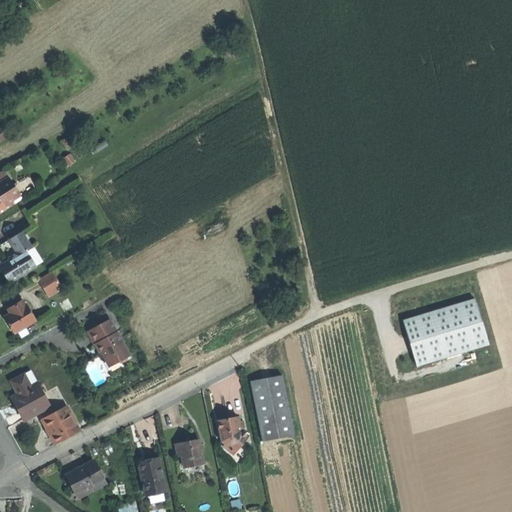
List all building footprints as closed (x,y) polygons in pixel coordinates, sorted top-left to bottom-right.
[(5,169),(0,172),(0,182),(10,176),(5,169)] [(0,182),(0,213),(24,199),(10,176),(0,182)] [(19,233),(9,239),(17,252),(7,257),(10,261),(0,266),(0,267),(5,275),(9,283),(34,267),(25,253),(30,249),(19,233)] [(30,249),(25,253),(34,267),(43,261),(34,247),(30,249)] [(58,270),(40,277),(49,297),(66,289),(58,270)] [(38,279),(25,287),(35,304),(48,296),(38,279)] [(404,319),(418,364),(489,344),(476,298),(404,319)] [(12,313),(5,317),(9,325),(14,333),(34,321),(21,301),(11,307),(13,310),(12,313)] [(109,319),(87,331),(90,337),(95,344),(97,343),(109,366),(119,362),(122,363),(126,360),(127,357),(129,356),(109,319)] [(30,371),(23,375),(32,391),(39,387),(30,371)] [(23,375),(12,380),(20,396),(14,399),(19,409),(24,418),(48,406),(39,387),(32,391),(23,375)] [(262,439),(292,433),(280,375),(251,381),(262,439)] [(66,407),(41,420),(54,445),(68,438),(79,432),(66,407)] [(226,419),(215,421),(218,440),(224,444),(227,440),(237,449),(248,437),(240,430),(239,422),(238,416),(226,419)] [(187,442),(176,444),(178,456),(182,455),(184,467),(204,464),(202,452),(205,446),(199,443),(199,440),(187,442)] [(227,440),(224,444),(221,447),(232,456),(237,449),(227,440)] [(182,455),(178,456),(181,475),(205,471),(204,464),(184,467),(182,455)] [(146,461),(138,463),(144,495),(163,490),(157,459),(146,461)] [(80,468),(67,475),(79,498),(106,483),(94,460),(80,468)] [(121,511),(138,511),(137,502),(120,505),(121,511)]
